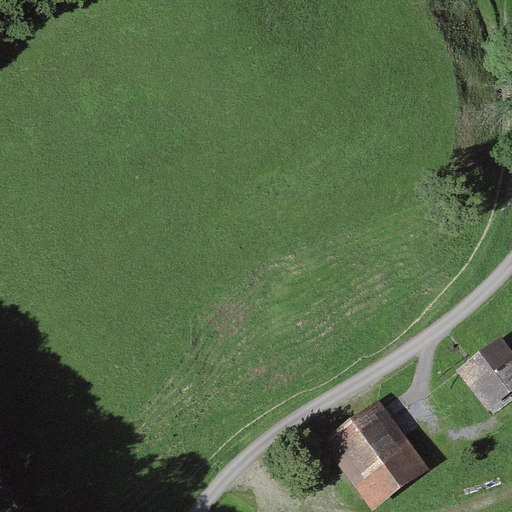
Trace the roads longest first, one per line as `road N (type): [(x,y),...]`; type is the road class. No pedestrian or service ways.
road 1 (unclassified): [(511,260),(386,371),(261,443),(203,511)]
road 2 (track): [(481,0),(508,94),(505,185),(495,223),(421,344)]
